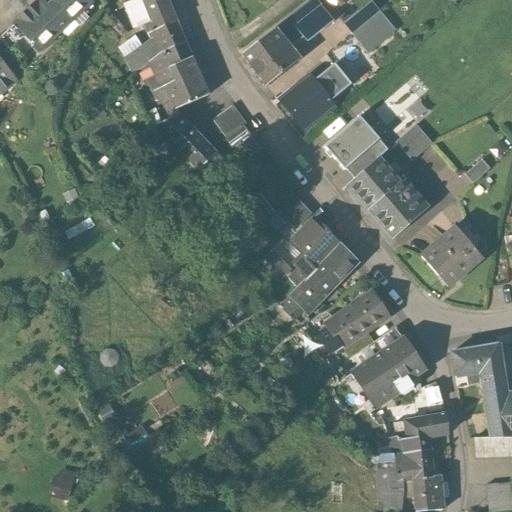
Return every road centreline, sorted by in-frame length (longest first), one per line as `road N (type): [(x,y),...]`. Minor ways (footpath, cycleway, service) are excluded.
road 1 (residential): [(198,0),(222,65),(442,331)]
road 2 (residential): [(456,511),(464,486),(442,331)]
